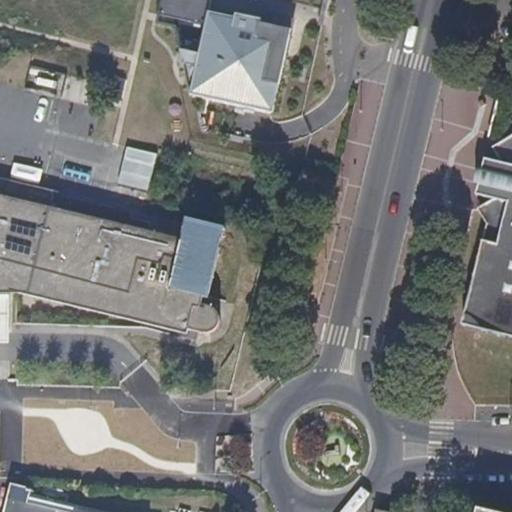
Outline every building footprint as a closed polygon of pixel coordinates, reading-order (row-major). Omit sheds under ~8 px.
[(276,110),(288,55),(272,52),(277,31),(261,28),(263,17),(238,11),(237,15),(210,10),(201,52),(182,48),(190,86),(194,87),(192,93),(276,110)] [(56,89),(58,82),(38,78),(36,84),(56,89)] [(511,136),(492,149),(500,164),(490,172),(481,170),(478,185),(485,185),(493,198),(476,208),(485,225),(477,256),(468,293),(473,310),(482,317),(478,329),(511,337),(511,136)] [(117,183),(133,185),(138,152),(122,150),(117,183)] [(490,172),(500,164),(483,160),(480,170),(481,170),(490,172)] [(478,185),(481,170),(480,170),(476,170),(473,183),(477,185),(478,185)] [(216,250),(53,213),(54,208),(55,190),(4,179),(0,194),(0,307),(11,307),(12,292),(23,290),(204,333),(210,333),(218,328),(220,322),(221,318),(219,311),(216,309),(211,306),(204,305),(205,298),(216,250)] [(493,198),(485,185),(478,185),(477,185),(475,195),(493,198)] [(209,299),(225,227),(187,219),(183,237),(54,208),(53,213),(216,250),(205,298),(209,299)] [(478,329),(482,317),(473,310),(468,293),(460,324),(478,329)] [(0,340),(11,340),(11,307),(0,307),(0,340)] [(63,511),(23,502),(25,494),(6,489),(0,511),(63,511)] [(96,511),(25,494),(23,502),(63,511),(96,511)]
